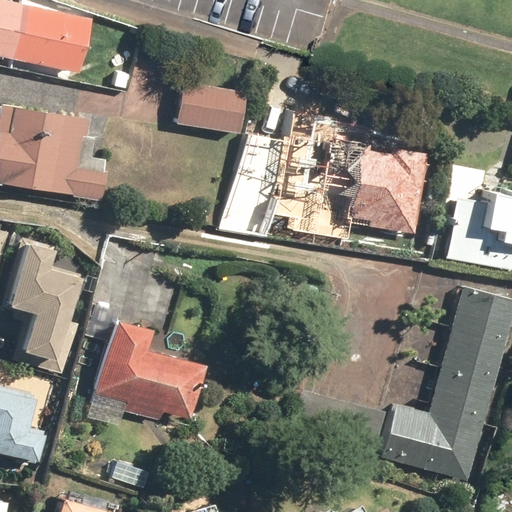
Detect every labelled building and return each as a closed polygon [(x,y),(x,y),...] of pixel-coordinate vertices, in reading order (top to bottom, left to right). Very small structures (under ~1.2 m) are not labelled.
[(0,0),(0,55),(72,70),(83,14),(15,0),(0,0)] [(229,132),(235,89),(173,80),(167,124),(229,132)] [(71,167),(79,114),(0,101),(0,184),(94,199),(98,171),(71,167)] [(381,152),(360,150),(361,142),(316,136),(306,207),(333,211),(331,223),(404,233),(415,153),(381,148),(381,152)] [(303,211),(310,159),(284,155),(277,207),(303,211)] [(261,238),(275,186),(227,173),(213,224),(261,238)] [(511,268),(511,191),(480,185),(476,202),(446,196),(434,256),(511,272),(511,268)] [(75,272),(43,262),(49,244),(16,234),(0,287),(0,307),(21,313),(8,358),(58,373),(73,322),(61,318),(75,272)] [(417,412),(386,403),(371,456),(454,479),(505,299),(453,285),(417,412)] [(181,415),(195,361),(139,347),(145,325),(108,316),(88,390),(120,399),(118,409),(154,419),(157,409),(181,415)] [(21,424),(30,392),(0,384),(0,451),(33,460),(41,429),(21,424)] [(377,414),(302,391),(290,429),(365,452),(377,414)] [(119,511),(120,511),(57,493),(51,511),(119,511)] [(356,511),(349,501),(331,511),(321,511),(315,502),(300,511),(356,511)]
